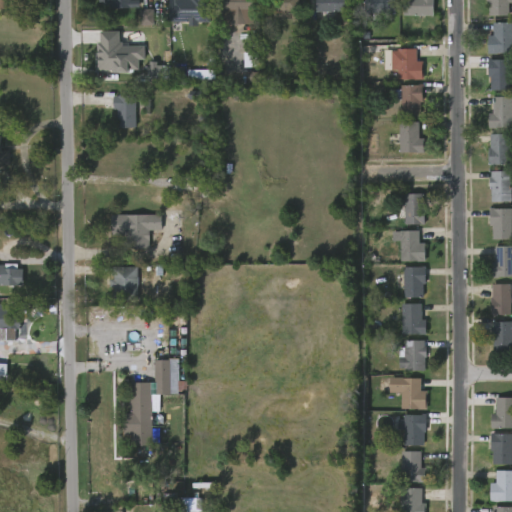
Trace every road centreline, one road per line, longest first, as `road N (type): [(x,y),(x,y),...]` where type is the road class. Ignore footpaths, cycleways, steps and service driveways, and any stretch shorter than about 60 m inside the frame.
road 1 (residential): [(70,511),(62,0)]
road 2 (residential): [(453,511),(452,0)]
